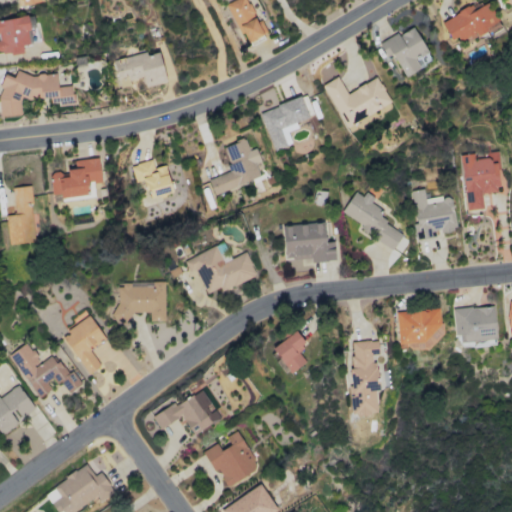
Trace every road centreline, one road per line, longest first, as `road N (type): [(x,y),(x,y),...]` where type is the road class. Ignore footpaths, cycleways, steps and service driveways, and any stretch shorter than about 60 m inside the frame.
road 1 (residential): [(0,497),(111,411),(273,305),(511,273)]
road 2 (residential): [(394,0),(270,75),(183,111),(0,142)]
road 3 (residential): [(111,411),(183,511)]
